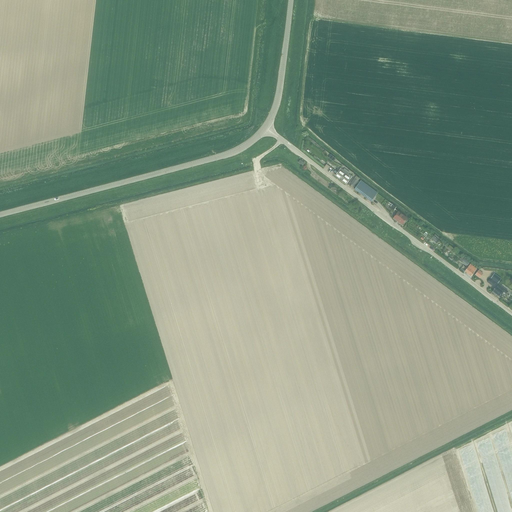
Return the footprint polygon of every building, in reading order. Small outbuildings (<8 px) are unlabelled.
[(337,174),(336,176),(347,184),(352,176),(349,174),(350,173),(345,169),(343,170),(341,168),(338,173),(337,174)] [(351,182),(351,183),(354,186),(358,181),(360,179),(356,176),(354,178),(351,182)] [(355,189),(371,202),(377,193),(361,181),(355,189)] [(393,218),(403,225),(407,219),(398,212),(393,218)] [(459,261),(466,266),(467,266),(469,263),(462,257),(459,261)] [(471,264),(465,272),(471,276),(477,269),(471,264)] [(475,275),(480,279),(483,274),(479,270),(475,275)] [(494,274),(491,279),(494,281),(498,284),(499,281),(501,279),(494,274)] [(500,297),(504,292),(506,294),(508,291),(498,284),(494,281),(491,279),(490,278),(487,282),(495,288),(492,291),(500,297)]
